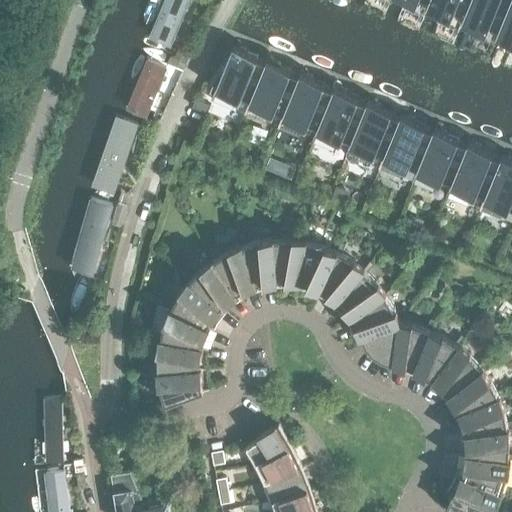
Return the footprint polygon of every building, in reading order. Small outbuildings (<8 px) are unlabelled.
[(171,46),(188,0),(162,0),(148,38),(171,46)] [(430,0),(429,0),(428,0),(427,5),(441,11),(451,15),(453,10),(463,14),(465,15),(471,0),(430,0)] [(471,0),(465,15),(463,14),(461,20),(476,26),(476,25),(486,30),(489,24),(499,28),(500,29),(511,0),(471,0)] [(511,0),(500,29),(499,28),(496,34),(511,40),(511,0)] [(238,96),(249,100),(251,101),(267,61),(266,61),(257,57),(259,53),(249,49),(234,43),(211,98),(233,107),(238,96)] [(178,47),(173,56),(179,59),(186,62),(190,53),(178,47)] [(267,56),(266,61),(267,61),(251,101),(249,100),(245,112),(266,120),(271,109),(283,114),(284,115),(300,75),(299,75),(290,71),(292,67),(282,63),(282,62),(267,56)] [(144,116),(163,65),(142,57),(124,108),(144,116)] [(284,115),(283,114),(278,125),(300,134),(304,123),(316,128),(318,129),(334,89),(333,89),(323,85),(325,80),(315,76),(301,70),(299,75),(300,75),(284,115)] [(318,129),(316,128),(311,139),(333,148),(338,137),(349,141),(352,142),(368,103),(366,102),(358,99),(359,94),(349,90),(335,84),(333,89),(334,89),(318,129)] [(196,97),(193,105),(208,111),(211,103),(196,97)] [(352,142),(349,141),(345,153),(368,163),(372,152),(384,156),(385,157),(401,116),(400,116),(391,112),(393,108),(383,104),(368,98),(366,102),(368,103),(352,142)] [(385,157),(384,156),(379,167),(401,176),(405,165),(417,170),(418,170),(434,130),(433,130),(424,126),(426,122),(416,118),(416,117),(401,111),(400,116),(401,116),(385,157)] [(115,192),(139,122),(116,114),(92,184),(115,192)] [(435,125),(433,130),(434,130),(418,170),(417,170),(413,181),(434,190),(439,179),(451,183),(452,184),(468,144),(467,144),(457,140),(459,135),(449,131),(435,125)] [(452,184),(451,183),(446,195),(468,203),(472,192),(484,197),(485,198),(502,158),(500,157),(492,154),(493,149),(483,145),(469,139),(467,144),(468,144),(452,184)] [(485,198),(484,197),(479,208),(501,217),(506,206),(511,208),(511,156),(502,153),(500,157),(502,158),(485,198)] [(285,162),(280,172),(291,177),(296,167),(285,162)] [(128,203),(131,193),(122,189),(119,200),(128,203)] [(97,275),(117,203),(107,198),(97,198),(77,269),(85,273),(97,275)] [(128,206),(118,203),(112,223),(122,226),(128,206)] [(274,227),(275,237),(279,285),(287,284),(299,286),(307,239),(294,236),(280,237),(279,227),(274,227)] [(306,288),(317,293),(338,249),(326,243),(312,240),(313,230),(309,230),(307,239),(299,286),(306,288)] [(240,234),(243,243),(260,289),(267,286),(279,285),(275,237),(262,238),(248,242),(244,233),(240,234)] [(324,296),(333,304),(364,267),(354,258),(342,251),(346,243),(342,241),(338,249),(317,293),(324,296)] [(214,257),(242,297),(248,293),(260,289),(243,243),(231,248),(218,255),(213,247),(209,250),(214,257)] [(183,273),(190,279),(227,310),(232,304),(242,297),(214,257),(203,265),(193,275),(186,269),(183,273)] [(339,309),(346,319),(386,291),(378,280),(368,270),(374,263),(370,260),(364,267),(333,304),(339,309)] [(172,306),(216,326),(219,319),(227,310),(190,279),(182,289),(175,302),(166,298),(164,302),(172,306)] [(368,343),(375,351),(400,320),(396,307),(388,295),(396,290),(393,286),(386,291),(346,319),(351,325),(355,337),(363,334),(368,343)] [(162,336),(209,345),(211,337),(216,326),(172,306),(167,318),(163,332),(154,330),(153,335),(162,336)] [(413,372),(432,328),(435,319),(431,317),(427,326),(413,322),(400,320),(375,351),(385,357),(394,359),(393,368),(406,369),(413,372)] [(431,382),(460,343),(465,336),(462,333),(456,341),(444,333),(432,328),(413,372),(424,377),(431,382)] [(160,369),(208,364),(207,357),(209,345),(162,336),(160,349),(160,364),(150,365),(151,369),(160,369)] [(445,395),(483,366),(490,360),(488,357),(480,362),(470,351),(460,343),(431,382),(440,389),(445,395)] [(209,377),(208,364),(160,369),(161,382),(165,397),(156,400),(158,404),(212,385),(209,377)] [(455,412),(500,393),(508,390),(506,386),(497,389),(491,376),(483,366),(445,395),(452,405),(455,412)] [(461,431),(509,425),(511,424),(511,419),(508,420),(504,406),(500,393),(455,412),(460,423),(461,431)] [(64,461),(63,397),(43,398),(46,462),(64,461)] [(246,444),(256,462),(292,443),(280,423),(279,422),(246,444)] [(461,451),(509,457),(511,457),(511,452),(509,452),(510,438),(509,425),(461,431),(463,443),(461,451)] [(256,462),(265,480),(302,464),(292,443),(256,462)] [(212,450),(214,463),(226,461),(223,448),(212,450)] [(457,470),(501,488),(510,492),(511,487),(503,484),(507,470),(509,457),(461,451),(460,463),(457,470)] [(76,471),(85,470),(83,458),(74,459),(76,471)] [(265,480),(272,499),(311,485),(302,464),(265,480)] [(70,511),(64,470),(45,473),(50,511),(70,511)] [(488,511),(496,500),(501,488),(457,470),(452,481),(447,488),(453,493),(447,505),(468,511),(488,511)] [(171,511),(168,496),(145,501),(140,490),(132,471),(113,474),(116,490),(115,490),(119,511),(171,511)] [(219,490),(229,488),(227,476),(217,477),(219,490)] [(272,499),(276,511),(300,511),(317,508),(311,485),(272,499)] [(231,500),(229,488),(219,490),(221,502),(231,500)] [(205,494),(188,499),(190,509),(208,505),(205,494)]
